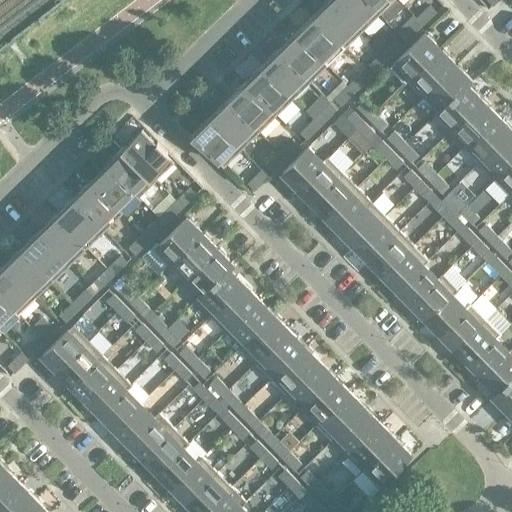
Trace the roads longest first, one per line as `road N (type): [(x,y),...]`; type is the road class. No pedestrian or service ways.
road 1 (residential): [(511,493),(480,449),(146,101)]
road 2 (residential): [(0,192),(92,101),(130,92),(146,101)]
road 3 (residential): [(124,511),(0,383)]
road 4 (residential): [(146,101),(256,0)]
